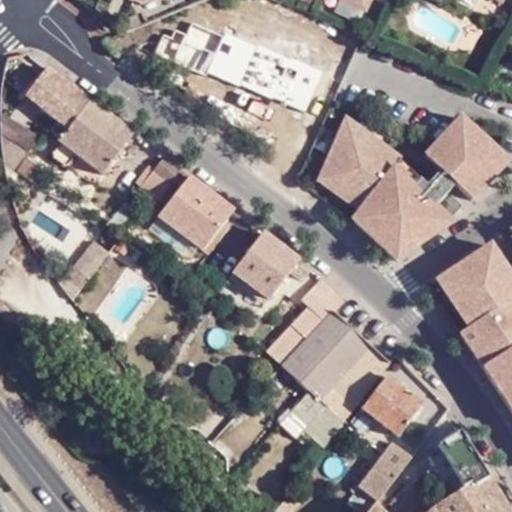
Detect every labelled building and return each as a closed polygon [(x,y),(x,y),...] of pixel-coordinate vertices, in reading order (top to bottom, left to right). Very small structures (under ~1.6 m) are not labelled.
[(139,0),(169,10),(172,0),(139,0)] [(336,0),(362,12),(362,11),(340,0),(336,0)] [(367,0),(340,0),(362,11),(367,0)] [(283,37),(287,26),(243,7),(233,32),(253,41),(239,74),(273,90),(276,82),(313,97),(323,72),(318,69),(324,54),(289,39),(283,37)] [(292,29),(287,26),(283,37),(289,39),(292,29)] [(133,134),(46,67),(27,94),(62,122),(52,135),(58,139),(56,142),(60,144),(56,149),(56,157),(62,162),(70,161),(74,154),(101,175),(133,134)] [(273,90),(239,74),(235,83),(269,99),(273,90)] [(421,174),(414,180),(393,160),(390,164),(377,154),(387,142),(363,125),(345,112),(317,175),(355,203),(358,206),(351,215),(396,256),(454,217),(450,213),(463,199),(449,185),(454,180),(472,196),(509,155),(460,110),(424,151),(439,165),(426,179),(421,174)] [(39,137),(2,115),(3,133),(4,149),(5,166),(18,174),(39,137)] [(363,125),(387,142),(392,134),(369,117),(363,125)] [(390,164),(393,160),(400,152),(387,142),(377,154),(390,164)] [(151,197),(175,167),(163,157),(140,187),(151,197)] [(226,220),(233,211),(175,167),(151,197),(164,207),(157,216),(192,244),(201,251),(218,230),(226,220)] [(192,244),(157,216),(148,227),(183,255),(192,244)] [(230,223),(226,220),(218,230),(221,234),(230,223)] [(299,260),(263,233),(232,274),(267,302),(290,272),(299,260)] [(93,241),(63,278),(78,292),(108,253),(93,241)] [(490,243),(435,279),(465,325),(467,328),(458,333),(511,413),(511,275),(510,272),(490,243)] [(299,260),(290,272),(299,280),(305,279),(312,270),(299,260)] [(302,432),(320,450),(389,363),(334,313),(345,301),(322,277),(301,300),(308,307),(265,351),(308,391),(277,426),(293,441),(302,432)] [(400,361),(394,355),(390,361),(396,367),(400,361)] [(397,437),(422,405),(388,377),(361,408),(397,437)] [(489,477),(460,430),(441,441),(427,459),(433,468),(443,479),(454,494),(489,477)] [(382,495),(411,458),(391,443),(358,485),(377,501),(382,495)] [(433,468),(427,459),(423,462),(430,471),(433,468)] [(433,468),(430,471),(426,474),(435,485),(443,479),(433,468)] [(468,511),(498,493),(489,477),(454,494),(449,497),(440,503),(429,510),(430,511),(429,511),(468,511)] [(273,511),(286,511),(297,498),(289,491),(273,511)] [(510,511),(498,493),(468,511),(510,511)] [(385,511),(375,501),(367,511),(385,511)]
